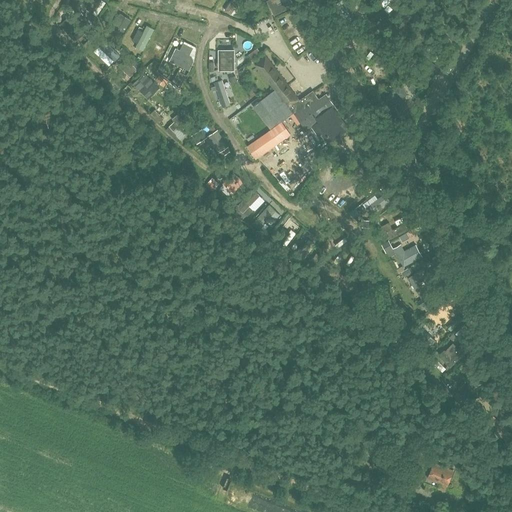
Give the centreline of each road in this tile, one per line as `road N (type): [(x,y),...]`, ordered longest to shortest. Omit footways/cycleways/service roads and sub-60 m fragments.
road 1 (track): [(357,511),(0,368)]
road 2 (unclassified): [(511,387),(409,161)]
road 3 (unclassified): [(409,161),(313,0)]
road 4 (unclassified): [(409,161),(496,0)]
